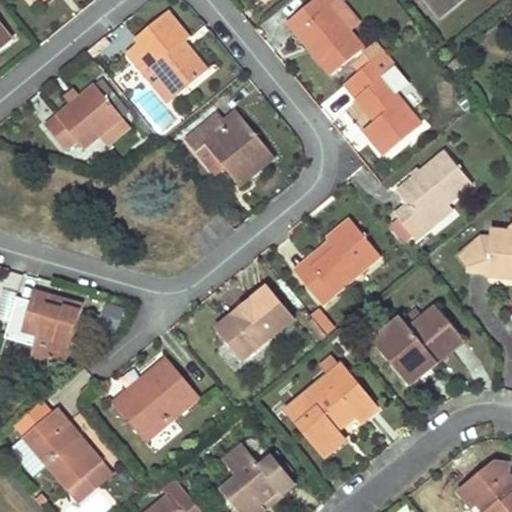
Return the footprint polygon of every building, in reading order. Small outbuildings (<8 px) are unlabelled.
[(350,33),(327,6),(334,0),(309,0),(284,21),(329,75),(361,47),(350,33)] [(335,0),(334,0),(327,6),(350,33),(358,26),(335,0)] [(423,0),(437,17),(456,0),(423,0)] [(145,74),(154,67),(177,94),(212,66),(166,11),(135,38),(138,42),(126,52),(145,74)] [(0,49),(13,39),(0,22),(0,49)] [(353,66),(357,73),(381,53),(373,43),(365,51),(368,54),(353,66)] [(383,156),(420,126),(401,103),(413,93),(393,69),(394,68),(381,53),(357,73),(343,85),(373,121),(361,131),(383,156)] [(154,67),(145,74),(168,102),(177,94),(154,67)] [(64,150),(75,141),(82,149),(99,135),(108,146),(130,127),(121,117),(128,112),(100,79),(43,125),(64,150)] [(185,139),(213,176),(222,168),(237,185),(272,157),(236,111),(223,121),(217,114),(185,139)] [(394,215),(405,227),(415,239),(452,209),(447,203),(472,182),(445,149),(396,190),(408,204),(394,215)] [(350,219),(326,239),(330,244),(335,249),(300,278),(324,306),(382,258),(350,219)] [(471,269),(480,269),(489,270),(492,274),(511,276),(511,231),(510,233),(507,230),(492,227),(490,237),(482,235),(459,254),(471,269)] [(330,244),(296,273),(300,278),(335,249),(330,244)] [(218,328),(231,344),(244,359),(294,317),(268,287),(218,328)] [(37,338),(27,374),(46,379),(51,361),(65,364),(81,306),(33,293),(22,334),(37,338)] [(408,383),(422,371),(436,360),(438,361),(464,340),(436,307),(411,327),(405,320),(376,343),(408,383)] [(319,342),(335,329),(320,309),(304,322),(319,342)] [(162,420),(164,423),(170,417),(168,415),(194,392),(166,359),(113,403),(141,437),(162,420)] [(334,428),(339,424),(342,427),(358,415),(363,422),(378,410),(342,365),(288,409),(321,450),(340,435),(334,428)] [(147,443),(199,399),(194,392),(168,415),(170,417),(164,423),(162,420),(141,437),(147,443)] [(24,436),(52,413),(42,401),(14,424),(24,436)] [(67,490),(103,461),(59,407),(52,413),(24,436),(8,449),(31,476),(44,464),(67,490)] [(326,456),(345,441),(340,435),(321,450),(326,456)] [(243,443),(224,459),(238,476),(221,490),(239,511),(261,511),(265,509),(261,504),(280,488),(284,493),(297,483),(274,455),(261,465),(243,443)] [(103,461),(67,490),(78,504),(114,474),(103,461)] [(511,511),(511,489),(506,482),(509,465),(494,464),(461,492),(472,506),(478,501),(486,511),(511,511)] [(202,511),(176,480),(163,490),(168,496),(148,511),(202,511)] [(280,488),(261,504),(265,509),(284,493),(280,488)]
